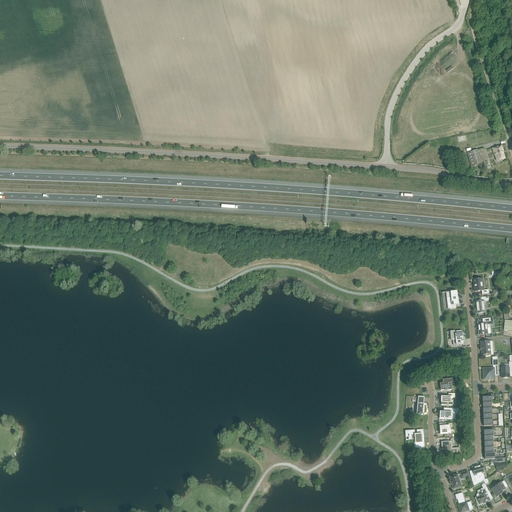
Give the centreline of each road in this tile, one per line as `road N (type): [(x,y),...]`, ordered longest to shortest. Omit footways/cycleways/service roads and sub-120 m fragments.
road 1 (secondary): [(511,183),(429,170),(0,146)]
road 2 (motorway): [(511,207),(0,172)]
road 3 (motorway): [(0,196),(511,230)]
